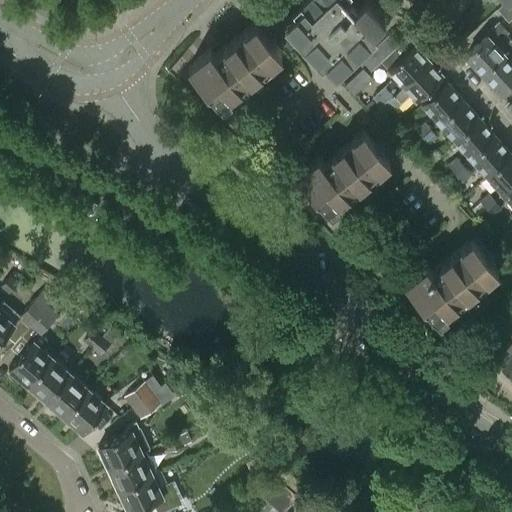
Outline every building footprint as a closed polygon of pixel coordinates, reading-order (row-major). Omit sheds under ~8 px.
[(296,0),(292,4),(296,7),(283,19),(328,67),(332,64),(336,68),(376,30),(373,27),(385,15),(370,0),(357,0),(356,1),(354,0),(296,0)] [(506,0),(497,9),(508,21),(511,17),(511,0),(510,0),(508,2),(506,0)] [(210,47),(188,65),(222,106),(242,90),(239,86),(281,51),(255,19),(215,53),(210,47)] [(485,34),(486,34),(465,54),(481,72),(503,52),(494,42),(506,31),(498,22),(485,34)] [(395,77),(381,90),(373,96),(376,100),(368,108),(372,113),(388,98),(402,84),(428,61),(413,45),(387,69),(395,77)] [(511,61),(503,52),(481,72),(500,93),(511,81),(511,61)] [(443,77),(428,61),(402,84),(388,98),(372,113),(378,120),(395,105),(396,106),(410,93),(417,101),(443,77)] [(367,72),(362,66),(343,83),(352,93),(371,76),(367,72)] [(438,121),(462,99),(446,81),(422,103),(438,121)] [(462,99),(438,121),(454,139),(478,117),(462,99)] [(478,117),(454,139),(470,157),(495,135),(478,117)] [(421,136),(431,127),(425,121),(416,129),(421,136)] [(437,134),(431,127),(421,136),(428,142),(437,134)] [(347,194),(389,159),(363,128),(323,162),(318,156),(296,174),(330,215),(351,198),(347,194)] [(495,135),(470,157),(486,175),(510,152),(495,135)] [(511,183),(511,154),(510,152),(486,175),(502,193),(511,183)] [(454,172),(463,163),(457,156),(447,165),(454,172)] [(463,163),(454,172),(462,181),(471,172),(463,163)] [(511,183),(502,193),(511,203),(511,183)] [(485,207),(495,199),(488,192),(479,200),(485,207)] [(501,206),(495,199),(485,207),(492,214),(501,206)] [(438,324),(446,317),(459,307),(455,303),(497,267),(472,237),(431,271),(426,265),(404,283),(438,324)] [(8,292),(18,281),(10,274),(0,285),(8,292)] [(42,288),(20,314),(17,317),(19,318),(28,326),(47,304),(53,298),(42,288)] [(2,299),(0,301),(0,311),(14,324),(19,318),(17,317),(20,314),(2,299)] [(47,304),(28,326),(39,335),(58,313),(47,304)] [(0,311),(0,339),(14,324),(0,311)] [(101,336),(92,346),(100,353),(116,334),(109,327),(101,336)] [(92,346),(101,336),(93,329),(84,339),(92,346)] [(27,382),(50,355),(32,339),(9,366),(17,374),(17,377),(23,382),(25,381),(27,382)] [(511,376),(511,343),(511,342),(491,362),(511,377),(511,376)] [(70,372),(50,355),(27,382),(46,399),(70,372)] [(87,387),(70,372),(46,399),(63,414),(87,387)] [(132,405),(152,390),(144,380),(124,394),(132,405)] [(87,387),(63,414),(66,417),(66,419),(72,425),(75,424),(82,431),(106,404),(87,387)] [(152,390),(132,405),(141,416),(161,401),(152,390)] [(108,468),(140,452),(130,429),(97,444),(102,455),(101,457),(104,464),(107,465),(108,468)] [(169,451),(182,445),(178,435),(165,441),(169,451)] [(140,452),(108,468),(118,489),(151,474),(140,452)] [(277,467),(271,474),(269,473),(255,490),(277,509),(292,493),(289,490),(295,482),(277,467)] [(118,489),(119,491),(117,493),(121,501),(124,502),(128,511),(161,497),(151,474),(118,489)]
